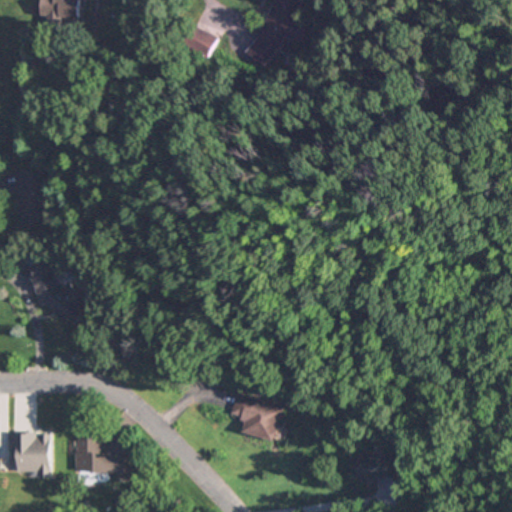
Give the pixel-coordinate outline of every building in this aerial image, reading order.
[(44,0),(44,17),(89,20),(89,0),(44,0)] [(299,0),(275,0),(254,58),(276,66),(299,0)] [(211,56),(222,42),(204,29),(194,43),(211,56)] [(18,173),(20,220),(48,219),(47,189),(41,189),(41,173),(18,173)] [(30,268),(42,307),(55,304),(62,327),(85,320),(74,283),(61,287),(53,261),(30,268)] [(234,387),(281,403),(270,437),(239,426),(243,411),(228,407),(234,387)] [(6,426),(32,426),(44,428),(45,472),(34,471),(34,466),(16,465),(15,444),(7,443),(6,426)] [(72,432),(71,464),(88,464),(88,468),(117,470),(116,454),(97,452),(97,433),(72,432)] [(392,479),(392,458),(364,458),(364,479),(392,479)]
